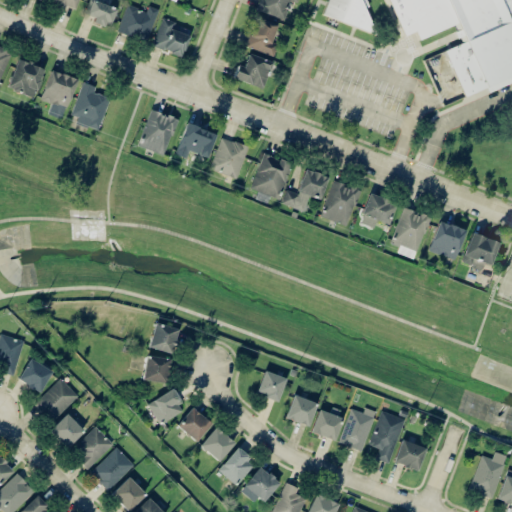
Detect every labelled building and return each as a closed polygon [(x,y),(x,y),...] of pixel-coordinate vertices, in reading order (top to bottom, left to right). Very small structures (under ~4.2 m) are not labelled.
[(62,10),(64,5),(75,8),(78,0),(48,0),(47,5),(62,10)] [(89,0),(86,14),(94,16),(92,22),(110,26),(116,6),(92,0),(89,0)] [(283,19),(290,0),(296,2),(297,0),(259,0),(256,9),(283,19)] [(511,0),(511,74),(464,96),(444,51),(465,43),(455,24),(418,40),(414,31),(403,35),(387,0),(360,0),(375,34),(321,13),(326,0),(511,0)] [(146,42),(158,9),(148,5),(146,11),(126,4),(116,31),(146,42)] [(270,41),(276,24),(255,16),(245,46),(273,55),(277,43),(270,41)] [(174,22),(163,17),(151,44),(179,57),(189,36),(171,28),(174,22)] [(0,78),(11,51),(0,46),(0,78)] [(232,77),(262,88),(271,61),(247,53),(242,66),(237,64),(232,77)] [(33,97),(43,67),(16,59),(7,88),(33,97)] [(75,77),(48,70),(40,100),(60,105),(58,114),(61,115),(63,106),(68,107),(75,77)] [(98,130),(109,96),(93,91),(95,86),(81,81),(71,114),(77,116),(75,123),(98,130)] [(139,146),(166,153),(175,117),(147,110),(139,146)] [(215,132),(184,123),(175,154),(186,157),(188,151),(208,157),(215,132)] [(248,146),(220,136),(209,168),(236,178),(248,146)] [(251,188),(259,190),(257,198),(266,200),(267,195),(280,199),(290,162),(261,153),(251,188)] [(284,189),(281,204),(304,210),(307,195),(320,198),(326,175),(303,169),(297,192),(284,189)] [(346,225),(360,190),(333,179),(319,215),(346,225)] [(358,222),(373,228),(376,220),(388,224),(395,202),(369,193),(358,222)] [(416,258),(428,215),(401,208),(391,243),(399,245),(397,253),(416,258)] [(465,230),(439,220),(427,249),(453,260),(465,230)] [(483,263),(491,264),(497,240),(469,233),(461,264),(481,269),(483,263)] [(179,329),(155,322),(147,346),(171,353),(179,329)] [(23,340),(0,333),(0,334),(0,370),(12,375),(23,340)] [(167,382),(169,357),(145,355),(143,379),(167,382)] [(51,370),(29,358),(17,379),(39,392),(51,370)] [(277,400),(285,377),(263,370),(256,392),(277,400)] [(77,396),(60,377),(32,403),(50,421),(77,396)] [(184,411),(174,389),(147,400),(157,423),(184,411)] [(284,417),(307,425),(316,403),(293,394),(284,417)] [(375,410),(364,406),(362,412),(350,407),(338,442),(361,450),(375,410)] [(196,441),(210,422),(190,407),(176,425),(196,441)] [(341,409),(331,407),(330,412),(316,409),(311,433),(335,438),(341,409)] [(402,417),(379,410),(369,446),(371,446),(368,456),(390,462),(402,417)] [(48,429),(66,447),(83,431),(66,413),(48,429)] [(69,450),(86,468),(112,444),(95,426),(69,450)] [(234,442),(214,426),(199,445),(218,461),(234,442)] [(416,470),(425,447),(401,438),(393,461),(416,470)] [(133,463),(115,446),(90,472),(108,489),(133,463)] [(254,460),(234,447),(218,472),(239,484),(254,460)] [(481,454),(468,488),(491,497),(506,455),(494,450),(491,458),(481,454)] [(0,481),(12,470),(0,457),(0,481)] [(258,505),(277,481),(259,466),(239,490),(258,505)] [(10,511),(34,491),(17,473),(0,488),(0,508),(3,511),(10,511)] [(127,511),(145,494),(128,476),(110,493),(127,511)] [(297,487),(283,482),(272,511),(298,511),(304,497),(295,494),(297,487)] [(332,511),(337,502),(314,493),(306,511),(332,511)] [(51,511),(52,511),(35,495),(18,511),(51,511)] [(132,511),(163,511),(147,497),(132,511)]
